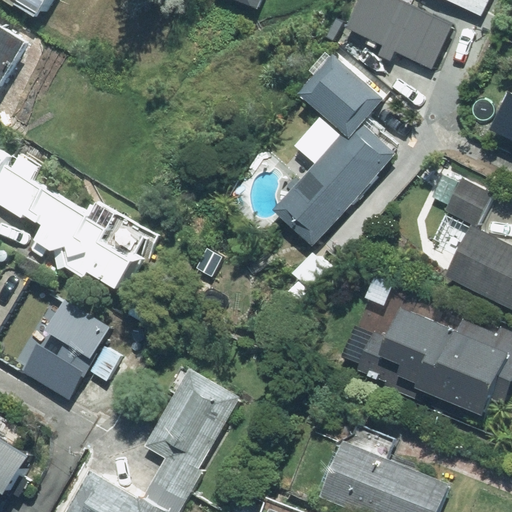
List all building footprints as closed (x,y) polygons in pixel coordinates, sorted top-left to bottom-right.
[(53,0),(15,0),(44,16),(53,0)] [(267,0),(244,0),(264,8),(267,0)] [(455,0),(486,15),(492,0),(455,0)] [(0,91),(34,38),(0,17),(0,91)] [(342,48),(306,89),(347,128),(275,206),(319,246),(402,151),(371,124),(395,96),(342,48)] [(0,159),(0,199),(47,228),(39,238),(122,287),(147,246),(0,159)] [(451,276),(511,307),(511,241),(479,224),(496,191),(466,176),(449,209),(478,224),(451,276)] [(365,365),(498,418),(511,382),(511,332),(413,292),(396,334),(381,328),(365,365)] [(116,324),(65,297),(24,370),(74,399),(116,324)] [(178,511),(244,397),(194,369),(151,446),(170,457),(149,494),(98,466),(72,511),(178,511)] [(0,511),(2,511),(38,451),(0,429),(0,511)] [(444,511),(456,481),(351,436),(326,498),(362,511),(444,511)]
